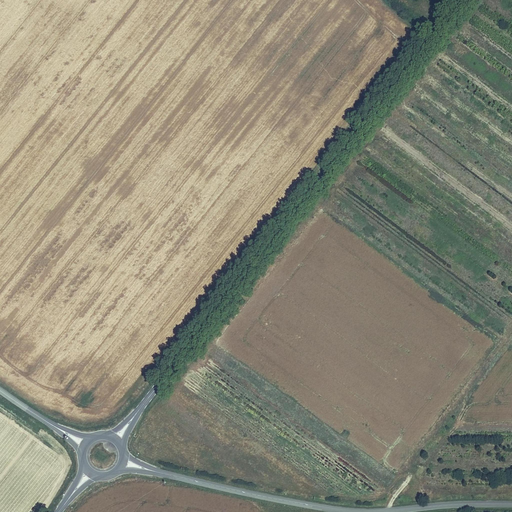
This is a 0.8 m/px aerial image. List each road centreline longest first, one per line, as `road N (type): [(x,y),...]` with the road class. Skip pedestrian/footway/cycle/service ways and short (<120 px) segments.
road 1 (secondary): [(138,409),(461,0)]
road 2 (tertiary): [(161,473),(360,511)]
road 3 (track): [(39,511),(56,489),(63,458),(0,405)]
road 4 (tertiary): [(379,511),(511,502)]
